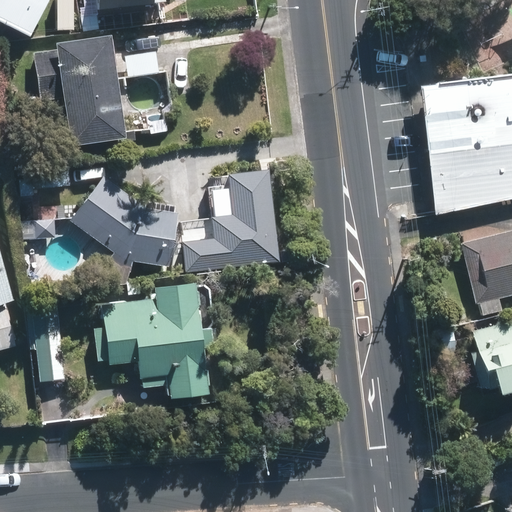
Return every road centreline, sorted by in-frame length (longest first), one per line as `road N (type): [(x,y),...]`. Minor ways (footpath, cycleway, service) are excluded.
road 1 (secondary): [(326,0),(381,462)]
road 2 (residential): [(0,502),(381,462)]
